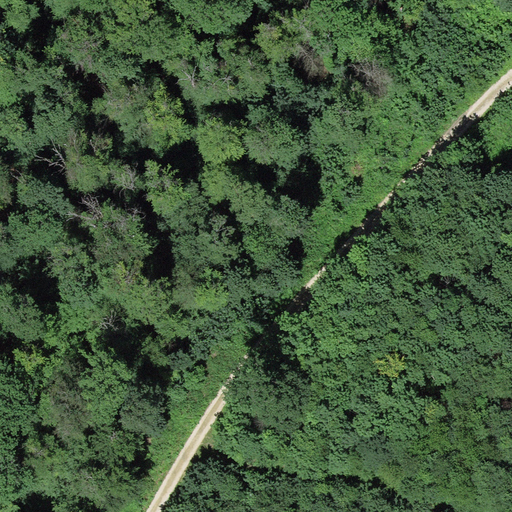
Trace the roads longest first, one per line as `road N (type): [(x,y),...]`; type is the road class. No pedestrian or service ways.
road 1 (track): [(149,511),(260,345),(424,161),(511,76)]
road 2 (track): [(193,439),(463,511)]
